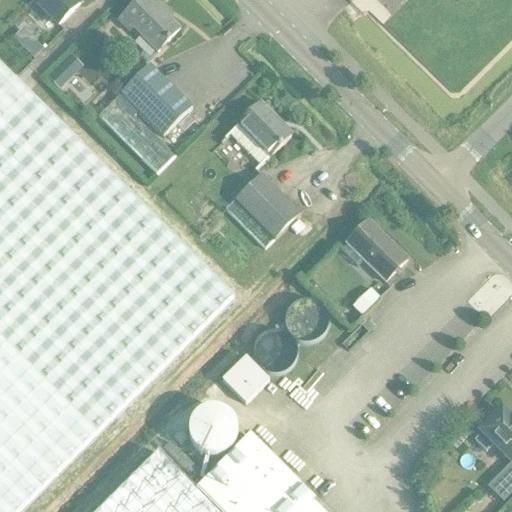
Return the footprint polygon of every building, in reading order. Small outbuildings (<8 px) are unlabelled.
[(59,28),(86,0),(46,0),(39,8),(59,28)] [(158,55),(180,32),(163,15),(167,12),(155,0),(141,0),(119,23),(130,34),(133,31),(158,55)] [(0,96),(15,82),(0,66),(0,96)] [(120,98),(117,101),(135,119),(138,116),(162,140),(191,112),(149,70),(120,98)] [(0,511),(21,511),(234,300),(18,84),(15,81),(15,82),(0,96),(0,511)] [(117,101),(98,119),(154,178),(174,160),(159,144),(135,119),(117,101)] [(293,138),(261,106),(229,137),(261,169),(293,138)] [(236,203),(275,243),(301,218),(261,178),(236,203)] [(358,270),(364,264),(386,285),(408,262),(369,224),(347,247),(348,248),(342,254),(358,270)] [(371,291),(352,310),(362,319),(380,301),(371,291)] [(246,361),(223,384),(246,408),(270,384),(262,376),(261,376),(260,375),(259,374),(258,373),(257,372),(246,361)] [(511,421),(502,412),(480,434),(482,436),(475,443),(486,454),(493,447),(511,465),(489,490),(503,504),(511,494),(511,421)] [(196,493),(215,511),(322,511),(250,440),(196,493)] [(163,452),(193,482),(200,475),(170,445),(163,452)] [(159,456),(102,511),(215,511),(196,493),(159,456)]
